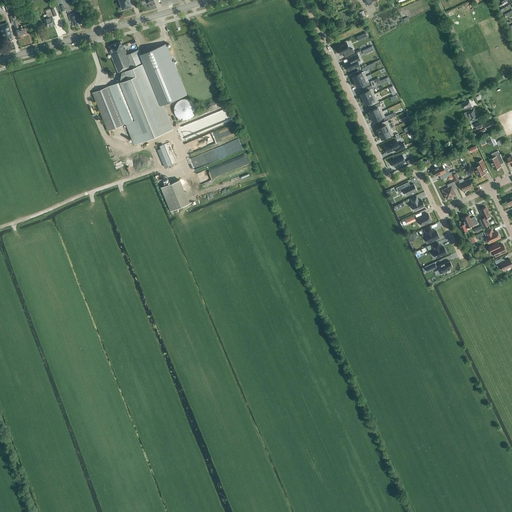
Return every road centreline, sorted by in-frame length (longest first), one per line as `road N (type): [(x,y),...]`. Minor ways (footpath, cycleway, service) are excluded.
road 1 (residential): [(440,212),(417,174),(385,175),(305,0)]
road 2 (tertiary): [(0,60),(207,0)]
